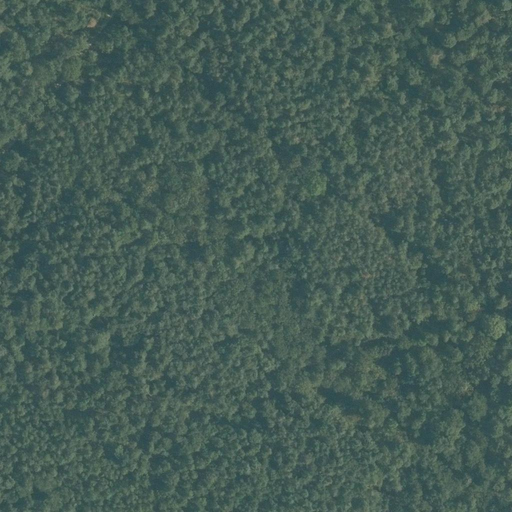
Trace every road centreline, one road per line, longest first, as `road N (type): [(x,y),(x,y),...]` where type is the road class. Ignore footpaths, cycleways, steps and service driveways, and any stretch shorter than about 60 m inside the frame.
road 1 (track): [(58,511),(297,368)]
road 2 (track): [(0,150),(81,56)]
